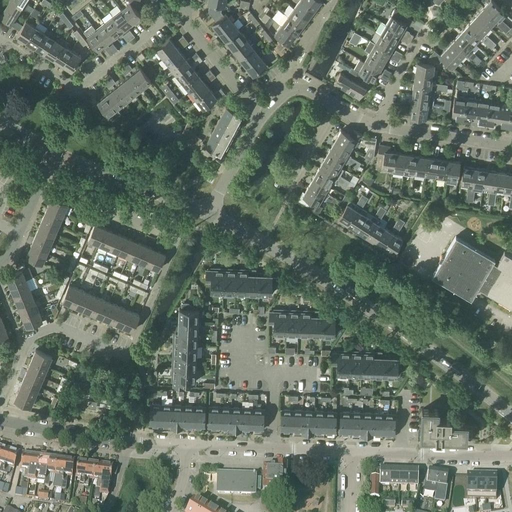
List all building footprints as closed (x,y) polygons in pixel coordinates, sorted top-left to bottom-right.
[(14,20),(23,7),(12,0),(0,18),(20,31),(23,26),(14,20)] [(139,4),(140,3),(131,0),(128,0),(128,1),(129,3),(122,10),(132,23),(141,16),(135,8),(139,4)] [(225,6),(225,0),(207,0),(207,3),(210,4),(208,11),(216,21),(224,15),(221,12),(222,6),(225,6)] [(308,18),(314,10),(301,0),(300,0),(294,8),(308,18)] [(301,0),(314,10),(321,1),(320,0),(301,0)] [(490,0),(483,8),(496,20),(504,12),(490,0)] [(51,3),(48,7),(55,11),(58,8),(51,3)] [(31,13),(31,12),(34,8),(28,5),(25,9),(31,13)] [(302,27),(308,18),(294,8),(288,17),(302,27)] [(489,28),(496,20),(483,8),(476,16),(489,28)] [(404,15),(404,14),(395,9),(391,15),(386,24),(385,25),(411,40),(414,36),(403,30),(407,24),(411,26),(414,21),(404,15)] [(124,30),(132,23),(122,10),(113,16),(124,30)] [(262,11),(258,16),(262,18),(261,19),(265,23),(270,17),(265,13),(262,11)] [(64,22),(68,19),(63,13),(59,16),(64,22)] [(219,33),(233,22),(226,14),(224,15),(216,21),(212,24),(219,33)] [(295,36),(302,27),(288,17),(284,14),(278,22),(282,25),(281,25),(295,36)] [(115,36),(124,30),(113,16),(105,23),(115,36)] [(482,36),(489,28),(476,16),(469,24),(482,36)] [(68,19),(64,22),(70,28),(73,25),(68,19)] [(502,29),(506,24),(502,20),(497,25),(502,29)] [(26,42),(35,27),(26,21),(23,26),(20,31),(17,36),(26,42)] [(226,41),(239,30),(233,22),(219,33),(226,41)] [(376,32),(380,34),(395,43),(399,37),(409,44),(411,40),(385,25),(386,24),(381,22),(376,32)] [(107,43),(115,36),(105,23),(96,30),(107,43)] [(107,43),(96,30),(92,24),(83,32),(98,50),(107,43)] [(474,44),(482,36),(469,24),(461,32),(474,44)] [(506,24),(502,29),(506,33),(511,28),(506,24)] [(289,45),(295,36),(281,25),(275,34),(289,45)] [(45,33),(44,33),(35,27),(26,42),(35,48),(45,33)] [(44,53),(53,39),(56,35),(46,29),(44,33),(45,33),(35,48),(44,53)] [(79,40),(82,37),(77,30),(74,33),(79,40)] [(126,33),(132,40),(135,37),(130,30),(126,33)] [(232,50),(246,39),(239,30),(226,41),(232,50)] [(470,55),(472,52),(473,51),(470,48),(474,44),(461,32),(454,40),(470,55)] [(128,43),(132,40),(126,33),(123,36),(128,43)] [(380,34),(375,43),(374,43),(401,59),(403,55),(392,48),(395,43),(380,34)] [(180,45),(186,40),(183,36),(177,41),(180,45)] [(487,45),(492,40),(487,36),(482,41),(487,45)] [(82,37),(79,40),(84,46),(87,43),(82,37)] [(53,59),(65,40),(61,38),(58,42),(53,39),(44,53),(53,59)] [(156,49),(163,58),(177,47),(170,38),(156,49)] [(239,58),(253,47),(246,39),(232,50),(239,58)] [(62,65),(72,50),(67,47),(69,43),(65,40),(53,59),(62,65)] [(186,40),(180,45),(183,48),(189,43),(186,40)] [(365,50),(369,53),(385,62),(388,56),(398,62),(401,59),(374,43),(375,43),(370,40),(365,50)] [(468,57),(470,55),(454,40),(447,48),(460,60),(464,55),(467,58),(468,57)] [(492,40),(487,45),(491,49),(496,44),(492,40)] [(110,47),(115,53),(118,50),(113,44),(110,47)] [(111,56),(115,53),(110,47),(106,50),(111,56)] [(170,66),(184,56),(177,47),(163,58),(170,66)] [(246,67),(260,56),(253,47),(239,58),(246,67)] [(452,68),(460,60),(447,48),(440,55),(434,51),(430,55),(439,63),(443,60),(452,68)] [(72,50),(62,65),(72,71),(81,56),(72,50)] [(141,61),(145,57),(142,52),(137,56),(141,61)] [(472,61),(477,56),(472,52),(470,55),(468,57),(472,61)] [(171,68),(176,75),(190,64),(193,61),(200,57),(197,53),(187,60),(184,56),(170,66),(171,68)] [(369,53),(364,62),(379,71),(385,62),(369,53)] [(437,66),(439,63),(430,55),(428,58),(427,64),(417,62),(415,73),(433,76),(436,76),(437,71),(433,70),(434,65),(437,66)] [(260,56),(246,67),(253,75),(267,65),(260,56)] [(477,56),(472,61),(477,65),(481,60),(477,56)] [(176,75),(183,83),(197,72),(193,67),(202,60),(201,58),(200,57),(193,61),(190,64),(176,75)] [(371,79),(374,80),(379,71),(364,62),(359,60),(354,69),(358,72),(366,76),(371,79)] [(124,66),(129,72),(133,69),(128,63),(124,66)] [(341,67),(349,72),(351,68),(343,63),(341,67)] [(125,75),(129,72),(124,66),(120,69),(125,75)] [(132,75),(142,89),(151,82),(140,68),(132,75)] [(349,72),(356,76),(358,72),(354,69),(351,68),(349,72)] [(207,78),(213,74),(210,69),(204,74),(207,78)] [(207,78),(204,74),(201,77),(197,72),(183,83),(190,92),(204,81),(207,78)] [(346,92),(353,81),(340,73),(334,84),(346,92)] [(388,81),(390,77),(383,73),(380,77),(388,81)] [(432,81),(433,76),(415,73),(413,84),(435,87),(436,84),(436,83),(432,81)] [(210,82),(216,77),(213,74),(207,78),(210,82)] [(134,95),(142,89),(132,75),(123,82),(134,95)] [(107,79),(112,85),(116,83),(111,76),(107,79)] [(359,99),(371,79),(366,76),(360,85),(353,81),(346,92),(359,99)] [(108,88),(112,85),(107,79),(104,82),(108,88)] [(197,100),(211,89),(204,81),(190,92),(197,100)] [(125,102),(134,95),(123,82),(115,89),(125,102)] [(435,90),(435,87),(413,84),(412,94),(429,97),(434,97),(435,90)] [(197,100),(203,109),(217,98),(220,96),(222,98),(226,95),(221,88),(214,94),(211,89),(197,100)] [(117,109),(125,102),(115,89),(106,95),(117,109)] [(428,107),(429,97),(412,94),(410,105),(428,107)] [(108,116),(117,109),(106,95),(97,102),(95,100),(92,102),(97,109),(100,106),(108,116)] [(463,120),(467,98),(455,96),(451,118),(463,120)] [(475,122),(478,100),(467,98),(463,120),(475,122)] [(486,124),(489,101),(478,100),(475,122),(486,124)] [(497,125),(500,103),(489,101),(486,124),(497,125)] [(508,127),(511,105),(500,103),(497,125),(508,127)] [(426,119),(428,107),(410,105),(409,116),(426,119)] [(223,113),(238,121),(242,115),(226,106),(223,113)] [(235,128),(238,121),(223,113),(219,120),(235,128)] [(231,134),(235,128),(219,120),(216,126),(231,134)] [(212,132),(228,141),(231,134),(216,126),(212,132)] [(350,135),(341,130),(335,140),(351,149),(353,145),(357,147),(360,142),(370,148),(374,149),(376,138),(363,136),(353,130),(350,135)] [(224,147),(228,141),(212,132),(209,139),(224,147)] [(221,153),(224,147),(209,139),(205,145),(221,153)] [(352,166),(356,160),(350,157),(351,156),(348,154),(351,149),(335,140),(330,149),(345,158),(349,160),(347,163),(352,166)] [(382,168),(393,170),(395,153),(389,152),(390,147),(379,145),(375,169),(376,169),(381,171),(382,168)] [(347,163),(349,160),(345,158),(330,149),(325,159),(340,167),(343,162),(346,164),(347,163)] [(392,173),(403,175),(404,172),(406,154),(395,153),(393,170),(392,173)] [(414,177),(415,173),(417,156),(406,154),(404,172),(403,175),(414,177)] [(424,175),(425,175),(427,157),(417,156),(415,173),(424,175)] [(436,176),(438,159),(427,157),(425,175),(436,176)] [(325,159),(319,168),(335,177),(338,179),(336,182),(341,185),(345,179),(339,176),(343,169),(340,168),(340,167),(325,159)] [(436,176),(446,178),(449,161),(446,160),(438,159),(436,176)] [(356,160),(352,166),(357,169),(361,163),(356,160)] [(446,183),(456,184),(460,162),(449,161),(446,178),(446,183)] [(472,186),(474,168),(463,167),(461,184),(472,186)] [(314,178),(329,186),(332,181),(336,183),(336,182),(338,179),(335,177),(319,168),(314,178)] [(468,189),(467,195),(473,196),(474,196),(474,190),(482,191),(482,187),(485,170),(474,168),(472,186),(471,190),(468,189)] [(493,193),(493,189),(496,172),(485,170),(482,187),(489,188),(488,192),(489,193),(491,193),(493,193)] [(495,189),(504,191),(506,173),(496,172),(493,189),(495,189)] [(370,186),(374,180),(367,175),(363,181),(370,186)] [(324,196),(329,186),(314,178),(308,187),(324,196)] [(345,179),(341,185),(346,188),(350,182),(345,179)] [(297,200),(319,213),(322,207),(318,205),(324,196),(308,187),(305,193),(302,192),(297,200)] [(328,202),(330,204),(334,198),(329,195),(325,201),(328,202)] [(342,201),(339,201),(338,203),(344,207),(350,198),(345,195),(342,201)] [(365,204),(368,198),(363,195),(359,200),(365,204)] [(48,207),(64,214),(68,204),(52,197),(48,207)] [(334,198),(330,204),(335,207),(338,203),(339,201),(338,200),(334,198)] [(361,209),(365,204),(359,200),(356,206),(361,209)] [(357,210),(356,210),(347,204),(338,219),(347,225),(357,210)] [(43,217),(60,224),(64,214),(48,207),(43,217)] [(381,207),(377,212),(383,215),(386,210),(381,207)] [(357,210),(347,225),(356,231),(366,216),(357,210)] [(381,218),(383,215),(377,212),(375,216),(368,212),(366,216),(356,231),(365,237),(377,219),(380,221),(381,218)] [(55,234),(60,224),(43,217),(39,227),(55,234)] [(375,242),(384,228),(383,227),(387,222),(381,218),(380,221),(377,219),(365,237),(375,242)] [(401,227),(405,222),(399,218),(395,224),(401,227)] [(98,244),(105,228),(95,224),(88,240),(98,244)] [(398,232),(401,227),(395,224),(392,229),(398,232)] [(35,238),(51,245),(55,234),(39,227),(35,238)] [(105,228),(98,244),(108,249),(115,232),(105,228)] [(384,248),(393,233),(384,228),(375,242),(384,248)] [(118,253),(125,237),(115,232),(108,249),(118,253)] [(393,233),(384,248),(393,254),(403,240),(393,233)] [(125,237),(118,253),(128,257),(135,241),(125,237)] [(494,260),(474,248),(456,237),(444,257),(442,256),(439,259),(442,261),(433,275),(472,298),(478,287),(487,292),(486,292),(511,307),(511,256),(504,252),(497,265),(493,263),(494,260)] [(46,255),(51,245),(35,238),(30,249),(46,255)] [(138,261),(145,245),(135,241),(128,257),(138,261)] [(145,245),(138,261),(148,266),(155,249),(145,245)] [(43,264),(46,255),(30,249),(26,257),(43,264)] [(155,249),(148,266),(158,270),(165,254),(155,249)] [(10,287),(26,280),(22,270),(25,268),(24,265),(17,268),(19,271),(6,277),(10,287)] [(223,293),(224,269),(217,269),(217,271),(206,270),(206,282),(211,282),(211,292),(223,293)] [(235,293),(236,270),(229,270),(229,271),(224,271),(224,269),(223,293),(235,293)] [(247,294),(248,270),(241,270),(241,272),(236,272),(236,270),(235,293),(247,294)] [(259,298),(260,276),(255,275),(255,271),(248,270),(247,294),(255,294),(255,298),(259,298)] [(260,276),(259,298),(259,294),(271,295),(272,293),(277,285),(278,279),(272,278),(272,276),(260,276)] [(14,297),(30,290),(26,280),(10,287),(14,297)] [(72,306),(79,289),(69,285),(62,301),(72,306)] [(79,289),(72,306),(82,310),(89,294),(79,289)] [(18,307),(34,301),(30,290),(14,297),(18,307)] [(92,314),(99,298),(89,294),(82,310),(92,314)] [(99,298),(92,314),(102,318),(109,302),(99,298)] [(22,317),(38,311),(34,301),(18,307),(22,317)] [(112,323),(119,306),(109,302),(102,318),(112,323)] [(179,322),(198,322),(198,310),(197,310),(189,304),(182,304),(182,309),(180,309),(179,322)] [(119,306),(112,323),(122,327),(129,311),(119,306)] [(286,334),(287,311),(280,310),(280,312),(270,312),(269,323),(274,323),(274,333),(286,334)] [(38,311),(22,317),(27,327),(39,322),(41,326),(47,323),(46,319),(42,321),(38,311)] [(129,311),(122,327),(132,331),(139,315),(129,311)] [(298,334),(299,311),(292,311),(292,312),(287,312),(288,311),(287,311),(286,334),(298,334)] [(310,335),(311,312),(304,311),(304,313),(299,313),(300,311),(299,311),(298,334),(310,335)] [(322,335),(323,317),(318,316),(318,312),(311,312),(310,335),(322,335)] [(323,317),(322,335),(335,336),(335,335),(340,326),(341,320),(335,320),(335,317),(323,317)] [(197,334),(198,322),(179,322),(179,326),(174,326),(174,333),(197,334)] [(197,346),(197,334),(174,333),(174,341),(175,341),(175,345),(173,345),(197,346)] [(196,358),(197,346),(173,345),(173,353),(175,353),(175,357),(173,357),(196,358)] [(31,360),(48,367),(52,357),(36,350),(31,360)] [(349,375),(350,352),(343,352),(343,353),(333,353),(332,364),(337,364),(337,374),(349,375)] [(361,375),(362,352),(355,352),(355,354),(351,354),(351,352),(350,352),(349,375),(361,375)] [(373,376),(374,353),(367,352),(367,354),(363,354),(363,352),(362,352),(361,375),(373,376)] [(385,376),(386,358),(381,358),(381,353),(374,353),(373,376),(385,376)] [(196,370),(196,358),(173,357),(173,365),(174,365),(174,369),(172,369),(196,370)] [(386,358),(385,376),(398,377),(398,376),(403,367),(404,361),(398,361),(398,358),(386,358)] [(43,377),(48,367),(31,360),(27,370),(43,377)] [(195,383),(196,370),(172,369),(172,377),(174,377),(173,387),(185,387),(185,382),(195,383)] [(23,380),(39,387),(43,377),(27,370),(23,380)] [(35,397),(39,387),(23,380),(19,390),(35,397)] [(112,402),(113,394),(111,393),(112,386),(83,382),(81,392),(101,395),(100,400),(112,402)] [(31,407),(35,397),(19,390),(14,401),(31,407)] [(96,409),(97,401),(89,400),(88,408),(96,409)] [(161,426),(161,405),(150,405),(150,425),(161,426)] [(171,427),(172,406),(161,405),(161,426),(171,426),(171,427)] [(172,406),(171,427),(182,428),(183,406),(172,406)] [(193,427),(194,407),(183,406),(182,428),(183,428),(183,427),(193,427)] [(194,407),(193,427),(204,428),(205,407),(194,407)] [(219,428),(220,408),(209,407),(208,428),(219,428)] [(230,430),(231,408),(220,408),(219,428),(230,429),(230,430)] [(241,430),(242,409),(231,408),(230,430),(241,430)] [(242,409),(241,430),(242,430),(242,429),(252,430),(253,409),(242,409)] [(253,409),(252,430),(263,430),(264,410),(253,409)] [(292,431),(292,411),(282,410),(281,431),(292,431)] [(471,440),(472,425),(451,424),(451,418),(438,417),(438,411),(422,410),(421,434),(427,434),(427,438),(435,439),(435,441),(441,441),(441,439),(471,440)] [(303,433),(303,411),(292,411),(292,431),(302,432),(302,433),(303,433)] [(303,411),(303,433),(313,433),(314,412),(303,411)] [(324,432),(325,412),(314,412),(313,433),(314,433),(314,432),(324,432)] [(325,412),(324,432),(336,433),(336,413),(325,412)] [(351,434),(351,413),(340,413),(340,433),(351,434)] [(351,413),(351,434),(361,434),(362,414),(351,413)] [(373,436),(374,414),(362,414),(361,434),(361,435),(373,436)] [(374,414),(373,436),(373,434),(383,435),(384,414),(374,414)] [(384,414),(383,435),(395,435),(395,415),(384,414)] [(0,473),(3,474),(11,451),(3,448),(0,456),(0,464),(2,465),(0,470),(0,473)] [(11,451),(3,474),(7,476),(10,468),(14,469),(19,454),(11,451)] [(31,461),(32,456),(23,455),(21,470),(25,471),(24,480),(28,480),(29,480),(30,465),(29,465),(30,461),(31,461)] [(38,473),(40,457),(32,456),(31,461),(30,461),(29,465),(30,465),(29,480),(28,480),(27,490),(26,497),(35,499),(36,492),(31,491),(32,481),(33,481),(34,472),(38,473)] [(49,463),(50,458),(40,457),(38,473),(42,474),(41,482),(45,482),(46,482),(48,467),(47,467),(47,463),(49,463)] [(55,475),(57,459),(50,458),(49,463),(47,463),(47,467),(48,467),(46,482),(45,482),(45,486),(49,487),(51,475),(55,475)] [(64,465),(65,460),(57,459),(55,475),(60,476),(58,484),(62,485),(63,485),(64,470),(65,470),(66,465),(64,465)] [(73,477),(75,461),(65,460),(64,465),(66,465),(65,470),(64,470),(63,485),(62,485),(62,490),(66,490),(68,477),(73,477)] [(87,468),(88,463),(78,462),(76,478),(81,478),(80,487),(84,487),(86,472),(85,472),(86,468),(87,468)] [(93,480),(95,464),(88,463),(87,468),(86,468),(85,472),(86,472),(84,487),(88,488),(89,479),(93,480)] [(103,470),(104,465),(95,464),(93,480),(98,481),(97,489),(100,490),(101,490),(103,475),(104,475),(104,470),(103,470)] [(110,491),(111,482),(113,466),(104,465),(103,470),(104,470),(104,475),(103,475),(101,490),(100,490),(100,495),(104,496),(105,490),(110,491)] [(273,492),(286,493),(287,468),(278,468),(278,469),(274,470),(274,467),(272,467),(271,466),(268,466),(266,467),(265,467),(264,469),(263,492),(264,492),(264,497),(273,497),(273,492)] [(390,469),(380,468),(380,486),(390,486),(390,469)] [(399,486),(399,469),(390,469),(390,486),(399,486)] [(408,487),(409,469),(399,469),(399,486),(408,487)] [(418,487),(419,469),(409,469),(408,487),(418,487)] [(436,493),(439,471),(429,469),(427,484),(432,484),(431,493),(435,493),(436,493)] [(445,503),(447,486),(449,473),(439,471),(436,493),(435,493),(435,497),(434,501),(445,503)] [(254,495),(255,494),(255,474),(254,474),(254,475),(218,475),(218,494),(248,494),(254,495)] [(466,475),(466,494),(476,494),(476,475),(466,475)] [(476,475),(476,494),(486,494),(486,476),(476,475)] [(486,476),(486,494),(496,494),(496,476),(486,476)] [(0,484),(0,491),(2,492),(2,491),(7,493),(9,487),(0,484)] [(26,497),(27,490),(23,490),(16,489),(15,495),(22,496),(22,497),(26,497)] [(36,492),(35,499),(43,500),(44,492),(39,491),(39,492),(36,492)] [(188,511),(200,511),(204,505),(195,500),(188,511)]
